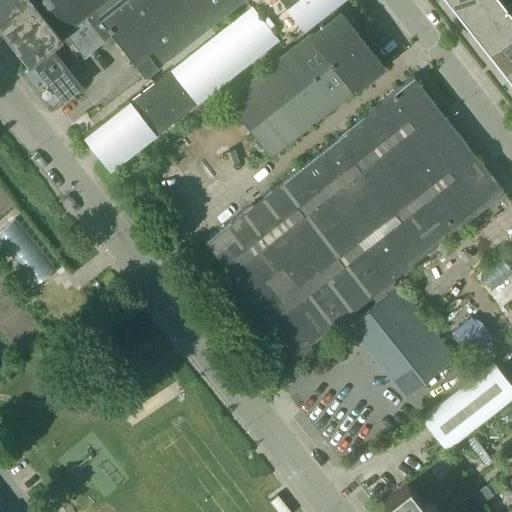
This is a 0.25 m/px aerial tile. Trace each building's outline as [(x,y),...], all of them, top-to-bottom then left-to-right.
[(0,0),(0,29),(27,65),(35,58),(62,37),(59,34),(32,0),(0,0)] [(32,0),(59,34),(102,0),(32,0)] [(143,70),(183,38),(153,0),(113,0),(98,13),(70,34),(86,55),(114,33),(143,70)] [(250,0),(252,2),(89,130),(115,164),(278,35),(283,41),(335,0),(250,0)] [(153,0),(183,38),(232,0),(153,0)] [(473,0),(447,0),(458,13),(473,0)] [(472,32),(506,6),(501,0),(473,0),(458,13),(472,32)] [(511,31),(511,13),(506,6),(472,32),(487,51),(511,31)] [(383,65),(338,8),(225,96),(269,152),(383,65)] [(511,31),(487,51),(502,70),(511,61),(511,31)] [(67,33),(62,37),(35,58),(38,62),(36,64),(62,98),(80,84),(60,58),(77,45),(67,33)] [(511,61),(502,70),(511,82),(511,61)] [(295,354),(399,272),(467,218),(474,227),(510,200),(502,191),(503,190),(413,75),(205,240),(295,354)] [(0,228),(0,233),(37,282),(58,266),(19,214),(0,228)] [(405,395),(453,356),(398,284),(349,324),(405,395)] [(421,416),(445,448),(511,395),(511,377),(496,358),(421,416)] [(511,463),(497,475),(497,476),(502,482),(511,473),(511,463)] [(503,486),(496,477),(495,477),(489,482),(496,491),(503,486)] [(429,511),(407,483),(382,501),(390,511),(429,511)]
